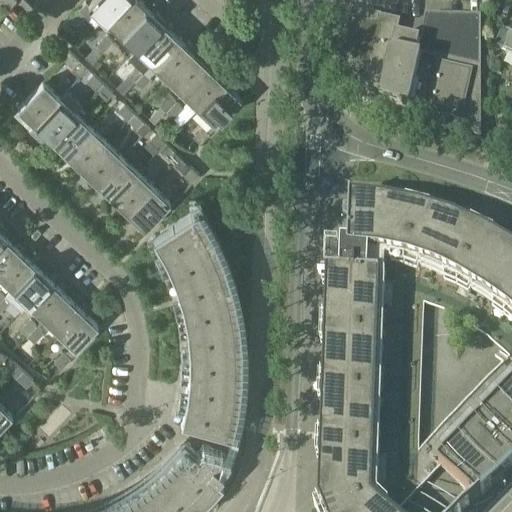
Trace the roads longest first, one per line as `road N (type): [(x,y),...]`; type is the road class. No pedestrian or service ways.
road 1 (residential): [(0,484),(62,477),(98,462),(136,434),(140,420),(140,344),(129,299),(0,167)]
road 2 (tertiary): [(511,189),(367,143),(330,122),(308,85),(310,0)]
